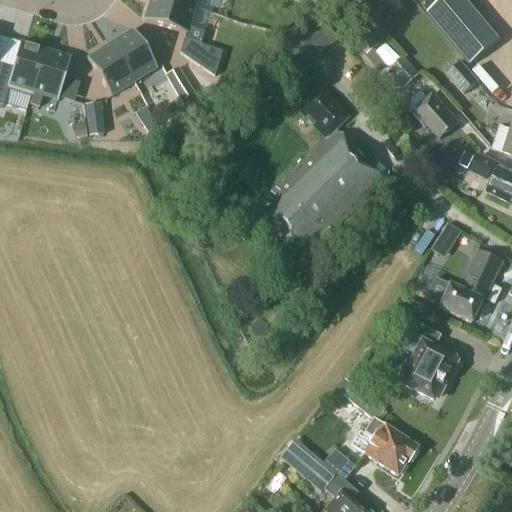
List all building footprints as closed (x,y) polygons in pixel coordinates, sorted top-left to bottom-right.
[(158,0),(150,0),(143,24),(185,36),(179,55),(214,79),(222,54),(200,47),(204,34),(210,16),(195,11),(158,0)] [(158,0),(195,11),(198,0),(158,0)] [(464,0),(445,0),(426,17),(468,68),(499,42),(464,0)] [(273,57),(288,78),(340,42),(324,20),(273,57)] [(352,36),(367,56),(378,47),(363,28),(352,36)] [(132,33),(109,47),(132,83),(133,85),(156,71),(155,69),(132,33)] [(0,68),(0,107),(3,109),(3,106),(26,113),(28,107),(30,100),(39,70),(44,53),(20,45),(12,70),(1,67),(0,68)] [(109,47),(86,61),(109,97),(110,100),(133,85),(132,83),(109,47)] [(30,100),(28,107),(39,110),(42,99),(57,104),(70,60),(44,53),(39,70),(30,100)] [(419,76),(403,59),(390,70),(407,88),(419,76)] [(460,64),(446,77),(463,96),(478,83),(460,64)] [(178,70),(166,77),(182,103),(194,96),(178,70)] [(242,88),(256,110),(271,100),(257,78),(242,88)] [(335,131),(342,124),(348,119),(322,91),(300,111),(327,141),(249,214),(273,241),(265,248),(283,268),(302,249),(305,252),(321,238),(323,240),(384,183),(335,131)] [(408,104),(414,111),(411,114),(425,130),(427,128),(440,142),(458,126),(432,96),(427,100),(423,96),(419,94),(408,104)] [(99,101),(84,103),(88,134),(89,134),(102,132),(103,132),(99,101)] [(143,129),(147,135),(158,128),(154,122),(143,129)] [(511,124),(510,131),(501,128),(493,151),(511,157),(511,124)] [(85,126),(72,128),(74,140),(86,139),(85,126)] [(465,154),(458,167),(467,171),(474,158),(465,154)] [(511,172),(500,167),(479,156),(470,173),(492,184),(487,194),(511,206),(511,172)] [(446,225),(429,252),(437,257),(454,230),(446,225)] [(479,311),(501,264),(477,253),(459,292),(448,287),(434,281),(427,297),(441,304),(438,311),(470,326),(477,310),(479,311)] [(420,343),(398,385),(433,402),(434,400),(437,401),(443,390),(438,388),(446,373),(451,375),(457,364),(454,362),(455,360),(434,349),(440,338),(421,328),(404,319),(398,331),(414,340),(420,343)] [(358,392),(349,403),(372,422),(364,435),(360,433),(351,447),(362,455),(397,478),(406,464),(407,465),(417,449),(376,422),(383,412),(358,392)] [(294,442),(279,460),(295,473),(310,455),(294,442)] [(333,452),(322,465),(343,482),(354,469),(333,452)] [(265,489),(273,496),(286,481),(278,474),(265,489)] [(362,511),(340,493),(324,511),(362,511)]
